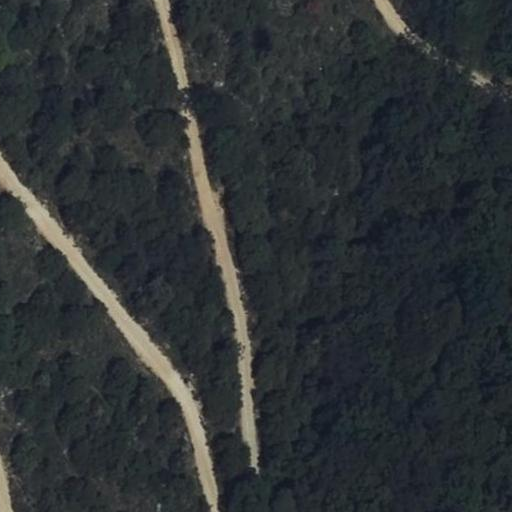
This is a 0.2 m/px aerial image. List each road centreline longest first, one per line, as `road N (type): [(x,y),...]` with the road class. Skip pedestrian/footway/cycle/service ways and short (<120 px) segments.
road 1 (track): [(165,0),(246,325),(277,511)]
road 2 (track): [(224,511),(171,375),(0,159)]
road 3 (track): [(511,98),(401,30),(384,0)]
